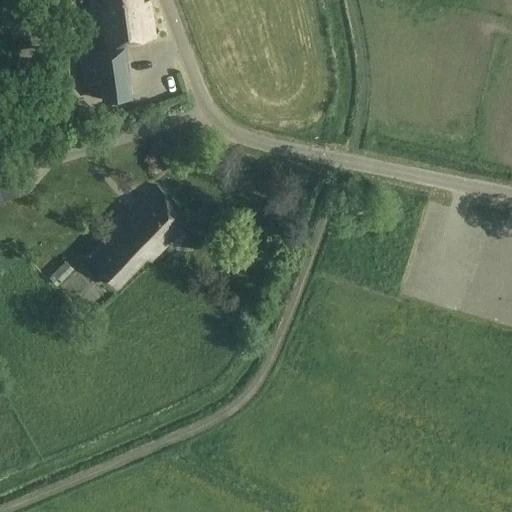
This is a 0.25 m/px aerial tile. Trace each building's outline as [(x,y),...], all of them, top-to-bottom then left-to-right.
[(79,0),(83,32),(98,31),(94,0),(79,0)] [(142,1),(141,0),(100,0),(106,45),(154,39),(149,1),(142,1)] [(124,50),(118,47),(76,53),(81,88),(102,84),(105,100),(131,97),(124,50)] [(0,199),(17,195),(4,152),(0,153),(0,199)] [(192,217),(157,185),(120,222),(121,226),(88,260),(115,286),(144,255),(151,261),(192,217)] [(72,261),(55,277),(62,285),(79,269),(72,261)]
